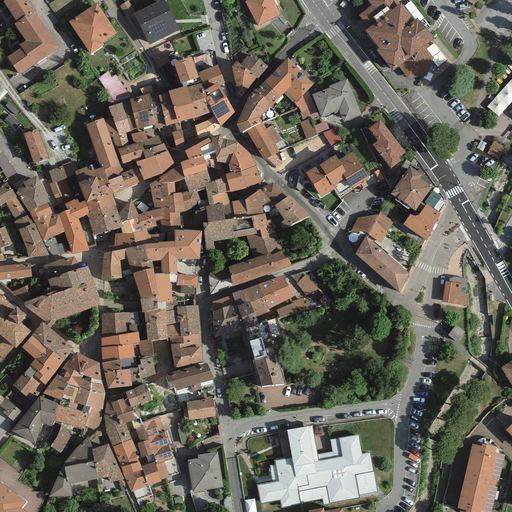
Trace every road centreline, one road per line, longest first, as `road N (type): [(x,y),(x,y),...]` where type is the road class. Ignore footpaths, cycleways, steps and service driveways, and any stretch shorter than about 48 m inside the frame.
road 1 (primary): [(445,181),(323,15)]
road 2 (residential): [(97,254),(123,227),(120,198),(231,121)]
road 3 (residential): [(226,431),(404,408)]
road 4 (residential): [(337,251),(263,170),(231,121)]
road 5 (residential): [(96,354),(106,394),(211,360)]
road 6 (residential): [(337,251),(203,302)]
road 7 (residential): [(238,111),(323,15)]
road 8 (residential): [(0,441),(76,347)]
